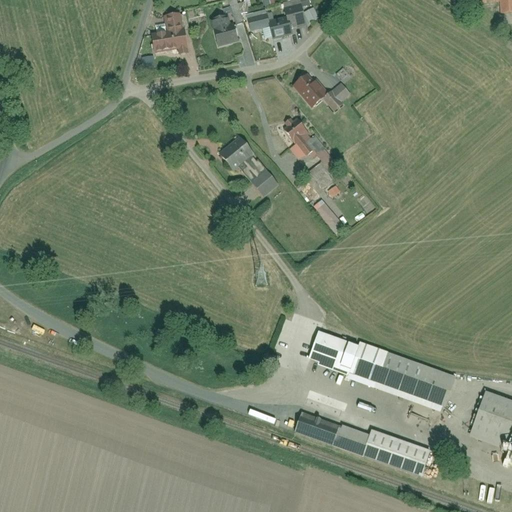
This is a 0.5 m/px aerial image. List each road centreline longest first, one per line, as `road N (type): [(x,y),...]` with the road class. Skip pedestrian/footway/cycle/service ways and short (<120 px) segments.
road 1 (unknown): [(0,359),(436,511)]
road 2 (residential): [(0,287),(29,313),(147,371),(269,414)]
road 3 (residential): [(143,94),(292,278),(305,324)]
road 4 (residential): [(344,0),(289,57),(143,94)]
road 5 (residential): [(127,93),(91,125),(13,166)]
